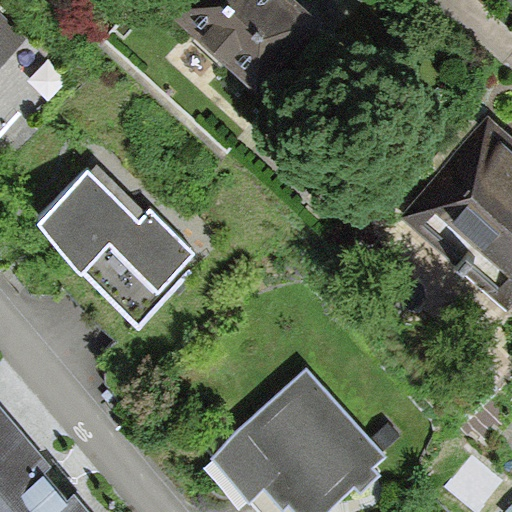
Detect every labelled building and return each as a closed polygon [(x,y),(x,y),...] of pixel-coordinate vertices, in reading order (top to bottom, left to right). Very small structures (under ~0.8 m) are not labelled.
[(304,23),(325,0),(174,0),(171,4),(286,107),(336,52),(304,23)] [(0,50),(9,42),(0,32),(0,50)] [(511,156),(484,132),(410,215),(466,265),(477,252),(511,283),(511,156)] [(38,216),(66,264),(76,274),(66,284),(116,334),(127,323),(133,329),(187,274),(176,264),(186,254),(146,214),(135,225),(82,172),(38,216)] [(203,456),(253,511),(311,511),(374,456),(299,372),(203,456)] [(0,511),(75,511),(0,423),(0,511)]
